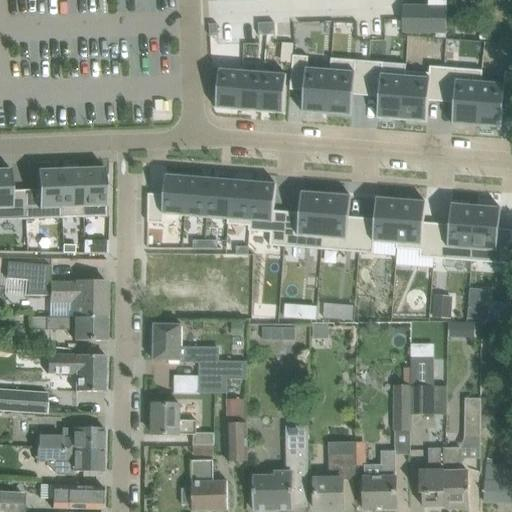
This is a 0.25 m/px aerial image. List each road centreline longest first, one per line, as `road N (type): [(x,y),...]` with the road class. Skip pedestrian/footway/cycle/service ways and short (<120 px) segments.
road 1 (residential): [(119,511),(123,167)]
road 2 (residential): [(193,137),(511,162)]
road 3 (residential): [(0,144),(193,137)]
road 4 (residential): [(193,137),(188,0)]
